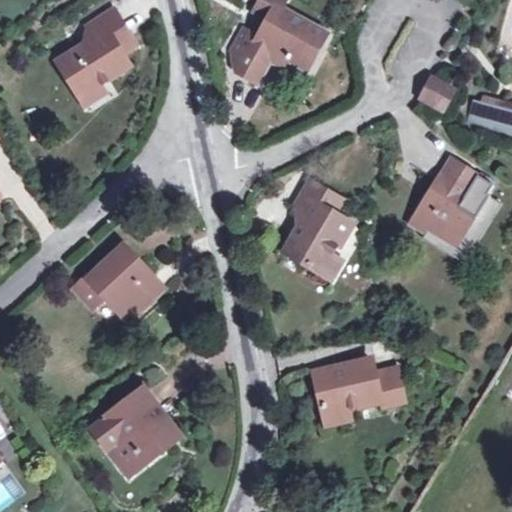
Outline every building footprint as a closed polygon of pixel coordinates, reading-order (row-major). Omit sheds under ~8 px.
[(274,52),(286,59),(305,70),(326,33),(280,8),(284,0),(259,0),(253,12),(268,20),(257,38),(243,30),(234,46),(240,74),(257,84),(270,60),(274,52)] [(81,98),(100,86),(129,67),(121,54),(135,45),(112,9),(86,27),(94,38),(59,62),(81,98)] [(41,46),(61,33),(54,20),(33,34),(41,46)] [(390,67),(402,72),(410,55),(398,50),(390,67)] [(274,52),(270,60),(282,67),(286,59),(274,52)] [(423,98),(442,108),(451,92),(432,82),(423,98)] [(100,86),(81,98),(88,108),(106,96),(100,86)] [(497,124),(501,109),(474,102),(470,121),(496,128),(497,124)] [(511,111),(501,109),(497,124),(511,127),(511,111)] [(447,228),(461,236),(483,200),(468,191),(477,176),(451,161),(412,224),(439,241),(447,228)] [(321,273),(332,254),(349,224),(336,216),(344,202),(309,181),(294,208),(305,215),(284,251),(321,273)] [(453,249),(461,236),(447,228),(439,241),(453,249)] [(129,302),(139,313),(163,291),(124,248),(90,280),(87,277),(73,289),(94,312),(105,300),(117,312),(129,302)] [(332,254),(321,273),(331,279),(342,261),(332,254)] [(127,324),(139,313),(129,302),(117,312),(127,324)] [(380,401),(373,374),(371,360),(315,373),(326,426),(350,421),(348,410),(380,401)] [(396,369),(373,374),(380,401),(381,408),(404,402),(396,369)] [(138,457),(174,429),(144,391),(108,419),(123,439),(108,450),(129,478),(145,466),(138,457)] [(93,430),(108,450),(123,439),(108,419),(93,430)] [(181,439),(174,429),(138,457),(145,466),(181,439)]
